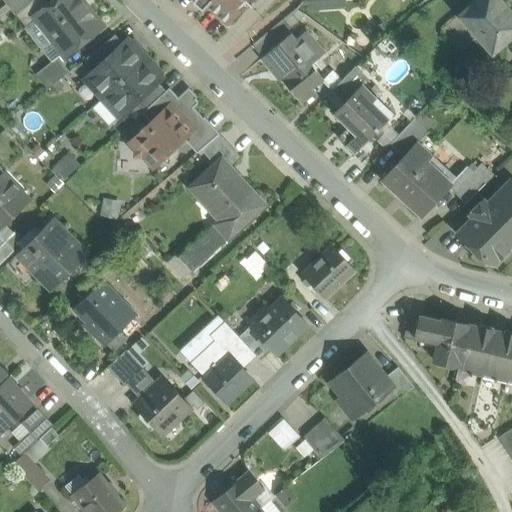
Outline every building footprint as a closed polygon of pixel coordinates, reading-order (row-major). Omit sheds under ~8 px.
[(3,0),(15,15),(34,0),(3,0)] [(45,0),(34,0),(15,15),(26,27),(36,20),(33,16),(49,4),(45,0)] [(101,24),(82,0),(53,0),(49,4),(33,16),(36,20),(56,45),(63,54),(71,47),(77,48),(84,43),(85,37),(101,24)] [(200,0),(228,25),(250,0),(200,0)] [(345,0),(312,0),(313,10),(346,9),(345,0)] [(511,13),(500,0),(477,0),(458,16),(470,30),(466,34),(474,44),(479,39),(492,54),(511,36),(511,13)] [(304,15),(296,10),(282,22),(288,29),(304,15)] [(56,45),(36,20),(26,27),(46,53),(56,45)] [(282,22),(254,46),(264,57),(291,33),(288,29),(282,22)] [(297,40),(291,33),(264,57),(261,60),(280,82),(282,80),(303,105),(316,94),(312,90),(324,80),(309,62),(323,50),(307,31),(297,40)] [(115,35),(87,58),(97,68),(123,44),(115,35)] [(97,68),(86,78),(104,97),(144,60),(126,41),(123,44),(97,68)] [(58,57),(36,74),(48,89),(70,72),(58,57)] [(144,60),(104,97),(121,116),(132,106),(158,82),(161,80),(144,60)] [(356,67),(332,91),(341,100),(365,76),(356,67)] [(158,82),(132,106),(140,115),(144,112),(166,91),(158,82)] [(363,84),(333,113),(356,135),(346,145),(354,154),(390,118),(373,101),(377,98),(363,84)] [(166,91),(144,112),(152,120),(165,108),(168,111),(178,101),(168,90),(166,91)] [(189,91),(182,98),(191,108),(198,101),(189,91)] [(178,101),(168,111),(165,108),(152,120),(129,141),(136,149),(135,155),(142,156),(144,158),(144,157),(154,167),(162,160),(172,151),(172,144),(179,145),(186,138),(190,135),(189,133),(203,120),(191,108),(182,98),(178,101)] [(203,120),(189,133),(190,135),(186,138),(199,152),(201,150),(218,135),(204,119),(203,120)] [(415,119),(390,145),(403,158),(417,143),(418,144),(429,132),(415,119)] [(218,135),(201,150),(212,161),(228,146),(218,135)] [(403,158),(383,179),(422,216),(448,188),(453,183),(452,182),(451,182),(448,186),(425,164),(431,157),(418,144),(417,143),(403,158)] [(238,157),(228,146),(212,161),(215,165),(222,172),(230,165),(238,157)] [(57,166),(65,176),(80,163),(71,153),(57,166)] [(264,203),(230,165),(222,172),(215,165),(204,175),(203,174),(190,187),(201,200),(201,199),(219,219),(215,224),(228,239),(242,226),(241,225),(264,203)] [(485,184),(466,167),(452,182),(453,183),(448,188),(466,204),(485,184)] [(0,229),(31,200),(5,174),(6,173),(4,171),(0,175),(0,229)] [(511,182),(510,181),(486,205),(483,202),(482,202),(471,213),(471,214),(474,217),(458,233),(486,261),(496,264),(511,246),(511,182)] [(88,255),(52,219),(16,254),(52,290),(88,255)] [(215,224),(179,257),(192,272),(228,239),(215,224)] [(5,242),(0,246),(0,265),(15,251),(5,241),(5,242)] [(332,246),(302,275),(326,299),(356,270),(332,246)] [(256,250),(242,260),(256,277),(269,266),(256,250)] [(102,282),(74,309),(94,330),(92,332),(105,345),(135,316),(102,282)] [(283,298),(250,329),(269,348),(277,356),(290,344),(288,343),(307,325),(283,298)] [(422,316),(410,313),(404,338),(418,341),(418,340),(417,339),(422,316)] [(442,320),(422,316),(417,339),(418,340),(437,344),(433,359),(459,365),(460,365),(469,325),(442,319),(442,320)] [(249,348),(225,322),(209,336),(214,341),(215,340),(235,361),(249,348)] [(493,330),(469,325),(460,365),(459,365),(458,370),(470,372),(470,375),(472,375),(473,373),(483,375),(493,330)] [(269,348),(250,329),(240,338),(259,357),(269,348)] [(511,362),(511,334),(493,330),(483,375),(495,378),(494,380),(497,381),(497,378),(508,381),(511,362)] [(235,361),(215,340),(214,341),(190,363),(227,402),(252,379),(235,361)] [(143,370),(126,350),(107,368),(124,387),(143,370)] [(366,353),(330,382),(342,397),(338,400),(353,419),(390,389),(393,387),(385,377),(366,353)] [(0,384),(8,377),(9,377),(0,367),(0,384)] [(414,386),(398,367),(385,377),(393,387),(390,389),(398,399),(414,386)] [(197,382),(188,372),(182,378),(191,387),(197,382)] [(0,384),(0,434),(33,404),(8,377),(0,384)] [(154,386),(146,377),(134,388),(143,397),(133,405),(163,436),(163,435),(158,431),(175,415),(180,419),(192,408),(163,378),(154,386)] [(30,432),(13,447),(21,456),(53,426),(38,409),(22,424),(30,432)] [(300,436),(284,419),(269,433),(285,451),(300,436)] [(326,420),(306,438),(323,458),(345,441),(326,420)] [(52,428),(41,438),(48,446),(59,435),(52,428)] [(511,428),(499,437),(506,447),(511,442),(511,428)] [(49,480),(24,454),(14,463),(39,489),(49,480)] [(116,511),(125,506),(99,474),(86,484),(73,495),(86,511),(116,511)] [(66,486),(73,495),(86,484),(79,475),(66,486)] [(239,481),(213,502),(221,511),(255,511),(261,508),(239,481)] [(296,497),(287,486),(276,496),(285,506),(296,497)]
